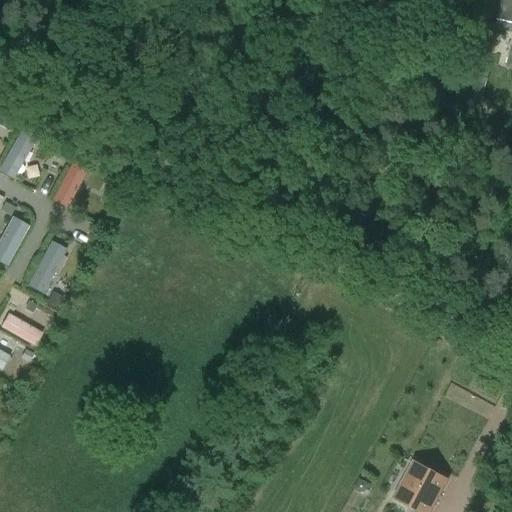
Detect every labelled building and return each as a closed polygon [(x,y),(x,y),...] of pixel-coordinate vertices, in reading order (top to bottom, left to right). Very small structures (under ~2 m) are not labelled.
[(511,14),(499,12),(495,28),(511,32),(511,14)] [(490,68),(470,60),(465,72),(486,80),(490,68)] [(0,170),(17,179),(38,136),(20,128),(0,170)] [(74,165),(59,194),(71,201),(87,172),(74,165)] [(12,216),(0,238),(0,262),(9,267),(30,225),(12,216)] [(45,294),(70,250),(52,240),(27,284),(45,294)] [(53,315),(29,306),(32,298),(16,292),(7,313),(47,329),(53,315)] [(6,313),(0,326),(0,327),(39,346),(45,332),(6,313)] [(0,348),(0,367),(5,370),(13,356),(0,348)] [(425,511),(431,511),(450,477),(408,459),(389,496),(425,511)]
